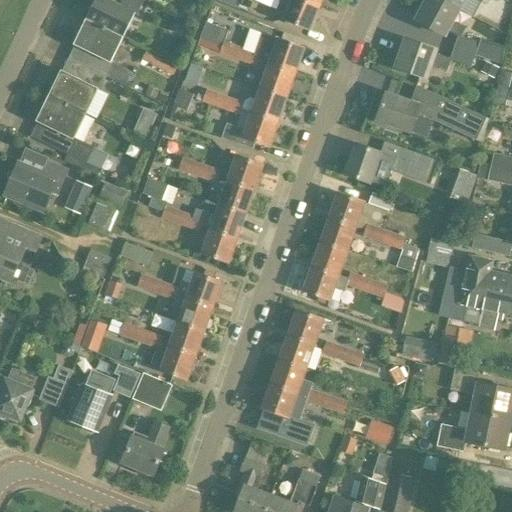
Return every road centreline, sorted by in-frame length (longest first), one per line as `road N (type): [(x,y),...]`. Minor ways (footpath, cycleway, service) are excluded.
road 1 (residential): [(370,0),(185,511)]
road 2 (track): [(0,210),(71,241),(122,236)]
road 3 (tertiary): [(130,511),(33,471),(12,472)]
